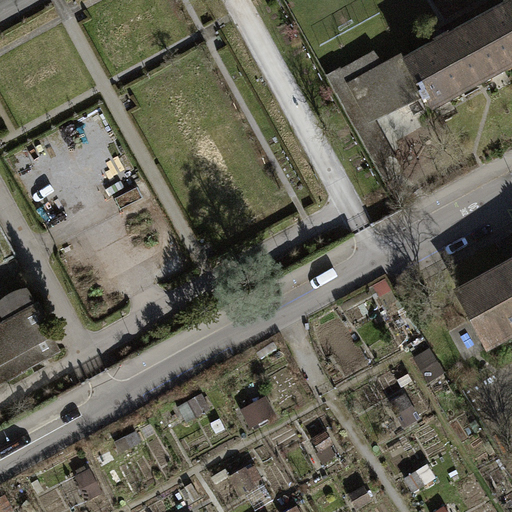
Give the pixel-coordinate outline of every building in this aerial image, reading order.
[(508,8),(479,24),(502,65),(511,59),(511,2),(507,6),(508,8)] [(502,65),(479,24),(451,39),(449,38),(437,44),(437,46),(407,63),(406,64),(422,92),(424,91),(425,93),(432,108),(435,106),(433,103),(446,96),(448,100),(489,77),(487,74),(502,65)] [(356,128),(425,93),(424,91),(422,92),(406,64),(407,63),(403,56),(384,67),(375,53),(342,72),(341,70),(330,75),(331,78),(329,79),(356,128)] [(511,265),(455,296),(482,345),(511,328),(511,265)] [(0,323),(0,381),(55,351),(46,336),(50,335),(33,305),(0,323)]
